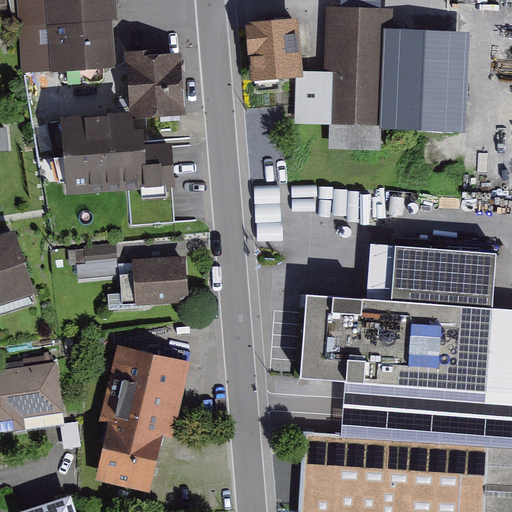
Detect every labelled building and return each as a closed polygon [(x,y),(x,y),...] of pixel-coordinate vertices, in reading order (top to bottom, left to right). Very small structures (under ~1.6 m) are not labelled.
[(108,0),(53,0),(58,70),(113,67),(108,0)] [(300,123),(330,123),(330,149),(390,149),(390,6),(330,6),(330,73),(300,73),(300,123)] [(299,20),(248,25),(253,76),(304,71),(299,20)] [(178,47),(124,53),(130,112),(184,107),(178,47)] [(61,126),(66,193),(170,185),(167,139),(139,141),(137,120),(61,126)] [(0,303),(35,293),(16,232),(0,236),(0,303)] [(121,271),(123,303),(136,302),(134,257),(119,258),(119,242),(73,245),(75,274),(121,271)] [(500,253),(373,245),(370,299),(304,295),(299,377),(492,389),(500,253)] [(196,252),(139,258),(144,301),(201,295),(196,252)] [(184,361),(124,349),(98,474),(157,487),(184,361)] [(54,360),(0,367),(0,427),(62,419),(54,360)] [(492,436),(492,417),(421,417),(421,436),(492,436)] [(511,511),(511,443),(308,433),(303,511),(511,511)] [(77,511),(72,496),(26,511),(77,511)]
